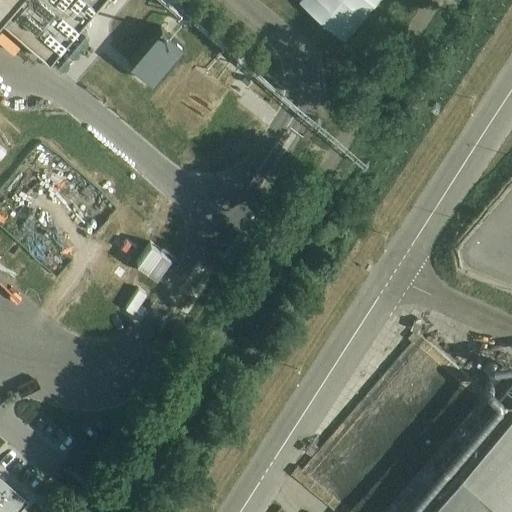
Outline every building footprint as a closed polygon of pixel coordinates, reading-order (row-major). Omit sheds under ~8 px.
[(0,0),(0,39),(36,71),(96,0),(0,0)] [(355,2),(356,0),(296,0),(295,2),(314,17),(328,0),(346,14),(355,2)] [(239,35),(284,64),(289,55),(245,26),(239,35)] [(161,28),(130,65),(152,84),(183,46),(161,28)] [(511,511),(511,411),(425,511),(511,511)]
